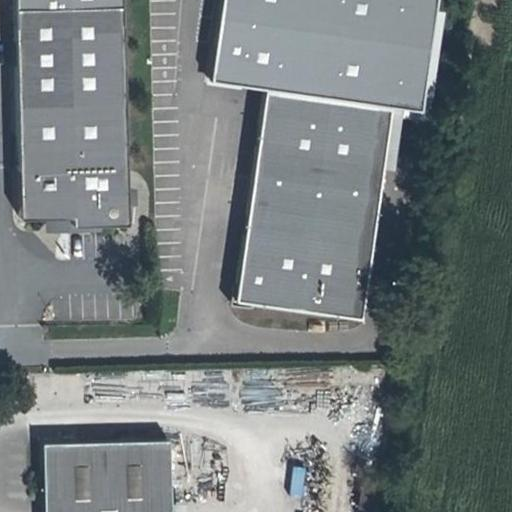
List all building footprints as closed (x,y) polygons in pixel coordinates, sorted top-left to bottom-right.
[(125,0),(16,0),(17,13),(126,9),(125,0)] [(437,0),(222,0),(210,84),(258,90),(384,109),(420,116),(437,0)] [(78,231),(131,230),(126,9),(17,13),(22,220),(23,223),(26,223),(74,223),(74,228),(75,230),(78,231)] [(258,90),(231,287),(228,287),(225,307),(245,309),(245,305),(354,321),(384,109),(258,90)] [(167,511),(166,441),(38,444),(39,511),(167,511)]
